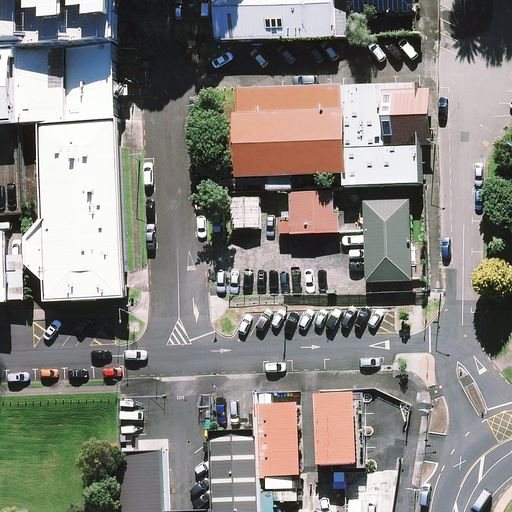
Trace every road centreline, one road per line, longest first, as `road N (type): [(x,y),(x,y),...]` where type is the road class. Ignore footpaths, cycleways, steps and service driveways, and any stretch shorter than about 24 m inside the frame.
road 1 (unclassified): [(461,340),(466,118),(494,0)]
road 2 (residential): [(171,53),(179,354)]
road 3 (residential): [(179,354),(461,340)]
road 4 (residential): [(0,361),(179,354)]
road 5 (unclassified): [(504,451),(473,395),(461,340)]
